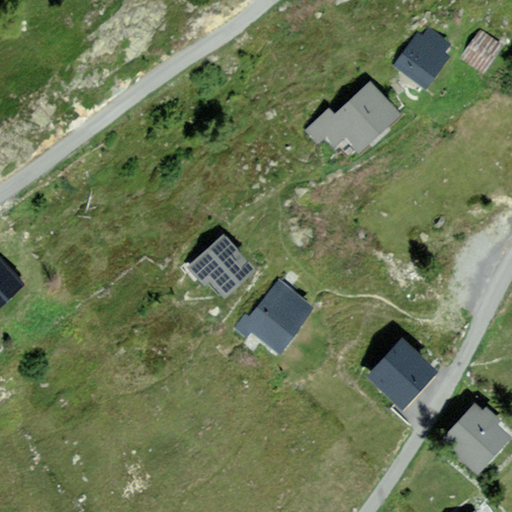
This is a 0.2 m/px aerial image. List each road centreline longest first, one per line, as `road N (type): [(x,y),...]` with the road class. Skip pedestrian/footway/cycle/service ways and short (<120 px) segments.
road 1 (residential): [(267,0),(0,194)]
road 2 (residential): [(366,511),(420,433),(511,262)]
